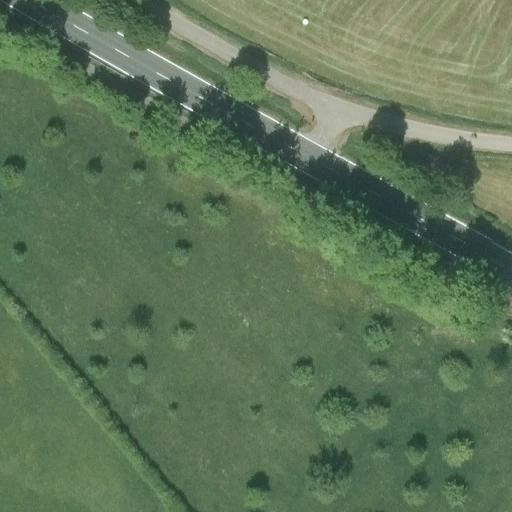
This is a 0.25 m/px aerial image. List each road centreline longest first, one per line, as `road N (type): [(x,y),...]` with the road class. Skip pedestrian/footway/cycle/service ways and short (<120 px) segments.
road 1 (primary): [(26,0),(309,159)]
road 2 (unclassified): [(351,116),(511,142)]
